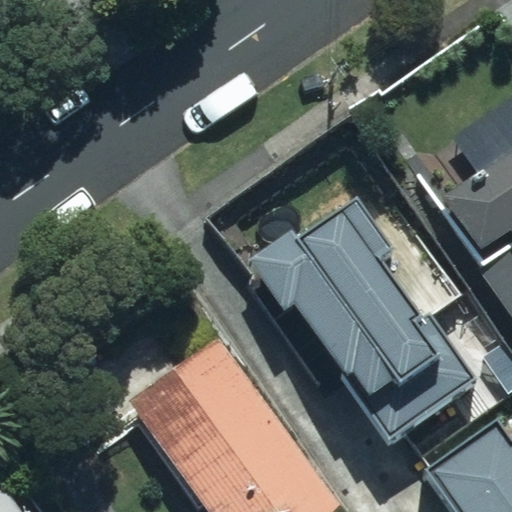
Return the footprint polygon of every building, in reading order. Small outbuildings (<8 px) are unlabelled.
[(511,156),(437,209),(511,317),(511,156)] [(288,239),(245,270),(282,320),(287,316),(388,452),(474,388),(427,324),(422,328),(379,270),(393,260),(359,214),(301,256),(288,239)] [(336,511),(222,346),(131,409),(202,511),(336,511)] [(511,511),(511,413),(504,403),(408,479),(433,511),(511,511)] [(0,495),(0,511),(34,511),(24,498),(10,509),(0,495)]
